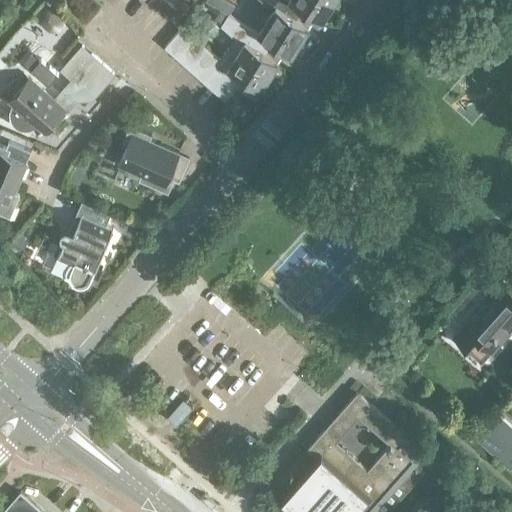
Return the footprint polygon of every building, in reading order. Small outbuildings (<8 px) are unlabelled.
[(184,0),(182,0),(169,15),(176,21),(190,5),(184,0)] [(213,0),(230,10),(235,1),(233,0),(213,0)] [(264,0),(273,7),(258,30),(257,31),(267,37),(292,53),(310,26),(291,13),(297,3),(292,0),(264,0)] [(292,0),(297,3),(323,19),(334,0),(292,0)] [(219,57),(230,67),(232,68),(245,76),(262,87),(280,59),(261,47),(267,37),(257,31),(258,30),(228,12),(221,23),(237,37),(219,57)] [(66,33),(72,27),(64,18),(58,24),(66,33)] [(191,32),(196,26),(191,21),(185,27),(191,32)] [(183,25),(166,45),(225,98),(245,76),(232,68),(230,67),(219,57),(191,32),(185,27),(183,25)] [(30,77),(11,99),(14,102),(12,105),(11,108),(11,111),(11,113),(11,115),(12,118),(13,121),(15,123),(17,124),(20,126),(22,127),(25,127),(28,127),(32,126),(33,125),(35,124),(37,122),(45,129),(73,97),(88,96),(91,93),(94,95),(115,72),(95,54),(55,99),(30,77)] [(42,57),(35,65),(32,68),(49,84),(59,72),(42,57)] [(169,192),(176,175),(181,177),(190,157),(150,139),(152,134),(130,124),(123,141),(129,143),(120,164),(142,173),(140,179),(169,192)] [(0,210),(11,216),(20,194),(15,191),(28,162),(27,161),(33,149),(10,140),(7,146),(0,142),(0,210)] [(81,184),(88,167),(78,162),(70,179),(81,184)] [(91,280),(114,227),(105,223),(111,211),(82,199),(77,211),(82,213),(74,232),(68,229),(63,230),(61,233),(61,237),(62,239),(64,242),(57,257),(74,264),(72,269),(71,278),(74,282),(78,284),(84,284),(88,283),(91,280)] [(456,337),(467,347),(483,362),(511,329),(511,289),(502,281),(486,299),(490,302),(468,328),(466,326),(456,337)] [(369,468),(324,428),(307,447),(319,457),(283,497),(300,511),(386,511),(434,458),(357,390),(338,412),(352,424),(360,415),(391,443),(369,468)] [(177,423),(192,406),(183,398),(168,416),(177,423)] [(511,425),(499,414),(478,437),(500,457),(511,443),(511,425)] [(48,511),(22,489),(1,511),(48,511)] [(200,497),(212,508),(216,503),(205,492),(200,497)]
